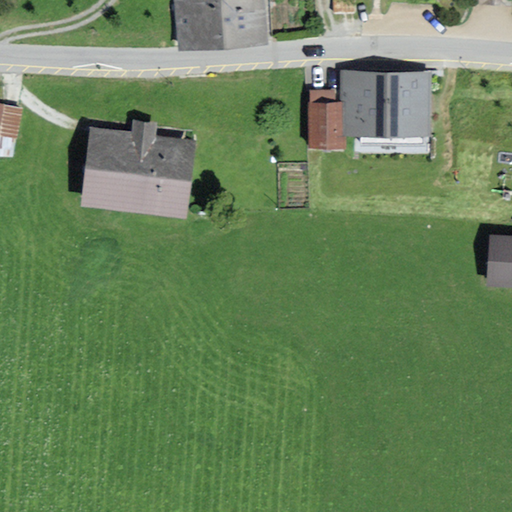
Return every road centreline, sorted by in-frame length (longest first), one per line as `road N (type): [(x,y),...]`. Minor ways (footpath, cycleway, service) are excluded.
road 1 (residential): [(511,57),(368,48),(145,64),(0,55)]
road 2 (track): [(118,0),(100,19),(19,34),(8,56)]
